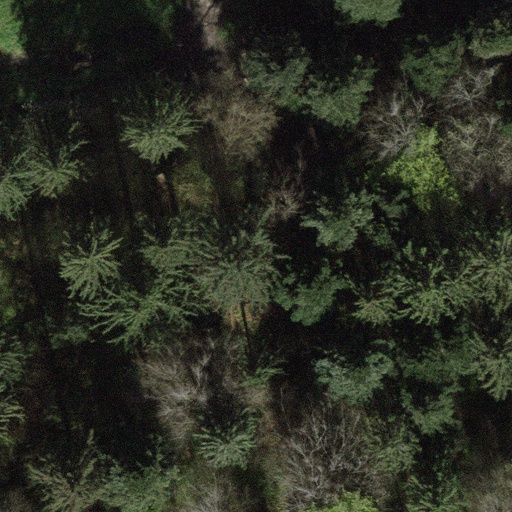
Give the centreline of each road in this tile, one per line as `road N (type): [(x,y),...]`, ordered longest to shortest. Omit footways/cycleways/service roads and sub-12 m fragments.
road 1 (track): [(207,0),(204,58),(219,87),(245,114),(318,140)]
road 2 (track): [(511,196),(455,171),(318,140)]
